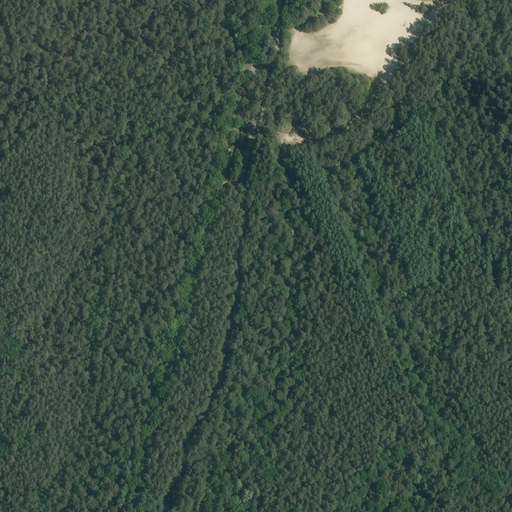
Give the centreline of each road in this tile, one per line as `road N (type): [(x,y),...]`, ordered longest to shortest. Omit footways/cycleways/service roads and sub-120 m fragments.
road 1 (tertiary): [(132,511),(264,0)]
road 2 (track): [(355,146),(464,416)]
road 3 (track): [(341,511),(399,453),(511,390)]
road 4 (track): [(482,11),(488,35),(470,106),(511,203)]
